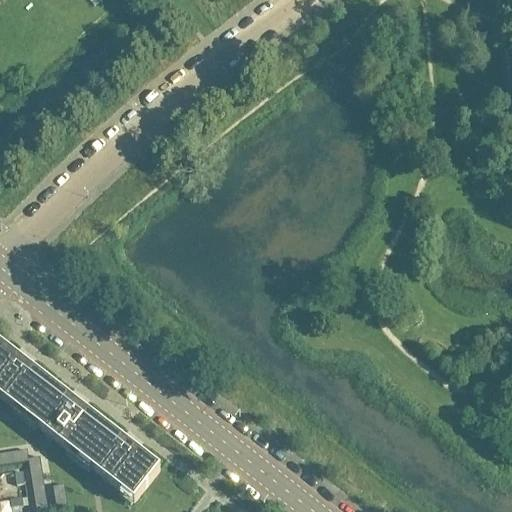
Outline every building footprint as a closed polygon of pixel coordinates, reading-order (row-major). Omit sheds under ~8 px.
[(26,421),(51,388),(0,348),(0,399),(26,420),(25,421),(26,421)] [(80,463),(81,462),(105,431),(106,430),(105,429),(104,430),(52,389),(52,388),(51,387),(51,388),(26,421),(27,420),(80,461),(79,462),(80,463)] [(134,505),(160,472),(159,471),(159,472),(105,431),(81,462),(134,504),(133,505),(134,505)] [(28,461),(27,452),(18,453),(20,465),(28,464),(28,461)] [(20,465),(18,453),(11,454),(13,466),(20,465)] [(13,466),(11,454),(4,456),(5,468),(13,466)] [(40,459),(28,461),(28,464),(29,470),(41,468),(40,459)] [(42,475),(41,468),(29,470),(30,477),(42,475)] [(17,486),(25,484),(24,474),(15,476),(17,486)] [(43,482),(42,475),(30,477),(31,484),(43,482)] [(44,490),(43,482),(31,484),(32,492),(44,490)] [(52,489),(53,496),(65,494),(64,487),(52,489)] [(46,497),(44,490),(32,492),(34,499),(46,497)] [(67,502),(65,494),(53,496),(54,504),(67,502)] [(47,505),(46,497),(34,499),(35,507),(47,505)] [(11,503),(12,510),(24,509),(22,501),(11,503)] [(68,509),(67,502),(54,504),(56,511),(68,509)]
